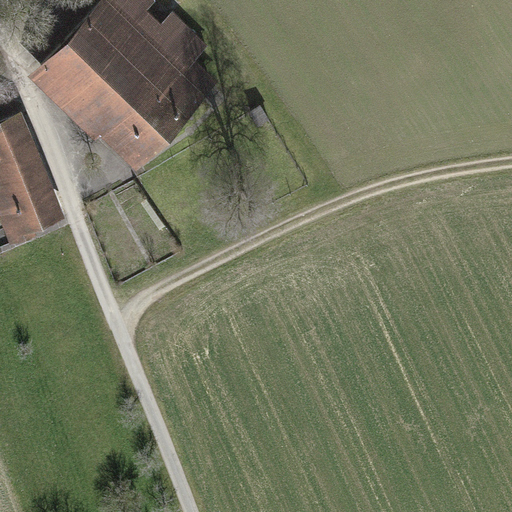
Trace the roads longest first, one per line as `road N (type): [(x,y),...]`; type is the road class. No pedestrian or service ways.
road 1 (unclassified): [(6,62),(187,511)]
road 2 (track): [(113,318),(295,219),(425,175),(511,164)]
